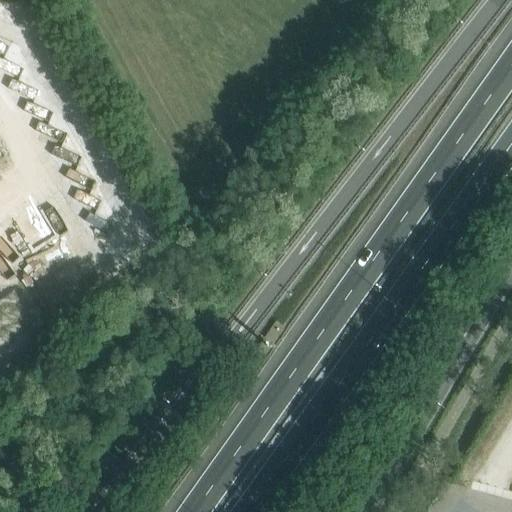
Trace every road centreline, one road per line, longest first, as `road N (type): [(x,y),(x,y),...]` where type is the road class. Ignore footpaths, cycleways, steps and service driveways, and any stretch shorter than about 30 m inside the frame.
road 1 (motorway): [(498,0),(113,511)]
road 2 (motorway): [(511,66),(194,511)]
road 3 (motorway): [(248,511),(511,144)]
road 4 (motorway): [(368,511),(511,269)]
road 5 (unclassified): [(397,511),(511,317)]
